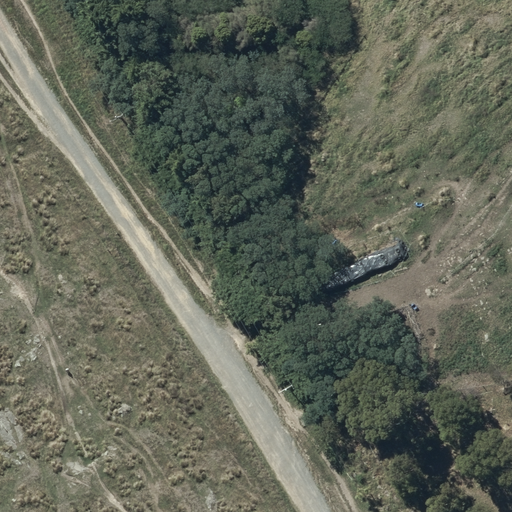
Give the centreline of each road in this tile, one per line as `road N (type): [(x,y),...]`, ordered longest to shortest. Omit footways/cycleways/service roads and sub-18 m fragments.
road 1 (track): [(0,25),(59,125),(268,422),(319,511)]
road 2 (track): [(176,292),(214,320),(316,311),(408,285),(469,244),(511,190)]
